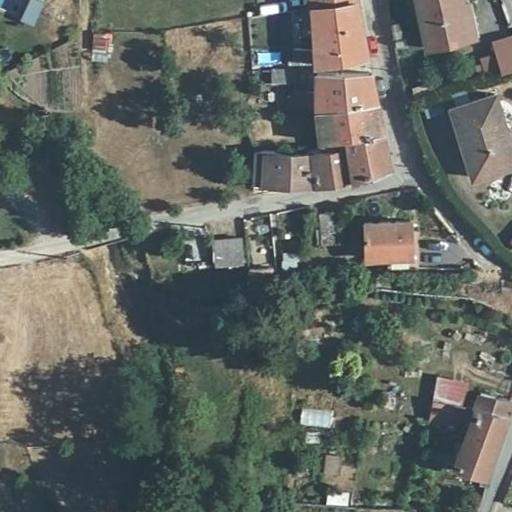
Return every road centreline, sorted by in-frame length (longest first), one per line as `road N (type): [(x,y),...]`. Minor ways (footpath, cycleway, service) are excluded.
road 1 (residential): [(414,177),(0,253)]
road 2 (residential): [(374,0),(414,177)]
road 3 (residential): [(414,177),(511,273)]
